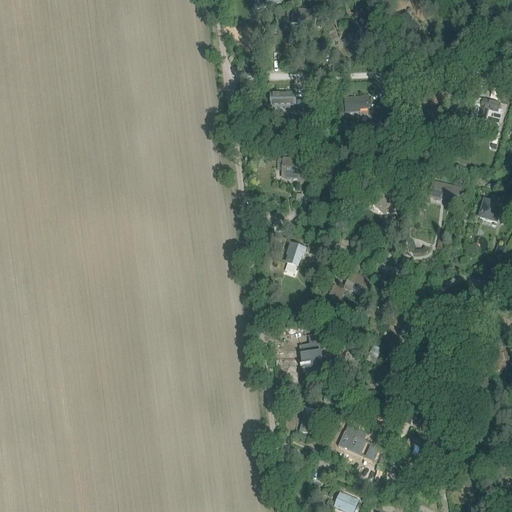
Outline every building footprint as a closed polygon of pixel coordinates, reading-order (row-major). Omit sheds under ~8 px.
[(293,14),(291,23),(315,26),(316,16),(317,14),(311,13),(311,11),(299,10),(299,12),(293,11),(293,14)] [(317,28),(325,29),(327,16),(319,15),(317,28)] [(409,32),(417,25),(407,15),(396,24),(408,39),(412,36),(409,32)] [(361,19),(343,41),(352,49),(368,31),(364,28),(367,25),(361,19)] [(287,95),(271,95),(271,107),(284,107),(284,110),(306,109),(306,102),(296,102),(295,93),(287,93),(287,95)] [(431,111),(438,114),(441,110),(445,101),(429,93),(425,101),(434,105),(431,111)] [(368,96),(344,99),(345,113),(360,112),(360,110),(369,109),(368,96)] [(474,105),(472,116),(498,122),(501,111),(498,111),(500,104),(483,100),(481,107),(474,105)] [(349,133),(346,140),(353,143),(356,136),(349,133)] [(474,145),(482,148),(485,136),(477,134),(474,145)] [(299,178),(298,183),(305,183),(306,162),(286,160),(284,177),(299,178)] [(328,183),(343,191),(347,185),(351,187),(354,182),(335,171),(333,174),(328,183)] [(382,193),(374,204),(385,213),(391,205),(397,197),(381,186),(380,187),(378,191),(382,193)] [(453,203),(458,204),(461,195),(461,192),(455,191),(456,189),(444,186),(444,188),(438,187),(437,192),(432,190),(430,198),(441,200),(442,196),(454,198),(453,203)] [(416,201),(414,208),(423,211),(425,203),(416,201)] [(499,213),(501,206),(485,202),(480,218),(497,223),(498,217),(502,218),(501,220),(509,222),(511,211),(509,211),(510,210),(507,210),(504,210),(503,214),(499,213)] [(400,217),(395,224),(400,229),(406,221),(400,217)] [(287,264),(298,268),(301,256),(303,257),(305,250),(291,246),(288,255),(290,256),(287,264)] [(317,256),(319,249),(308,246),(306,252),(317,256)] [(490,267),(487,275),(495,277),(497,269),(490,267)] [(346,286),(367,297),(368,295),(373,286),(367,284),(368,282),(358,276),(357,278),(351,275),(349,281),(346,286)] [(341,301),(346,291),(337,287),(332,297),(341,301)] [(395,326),(411,333),(417,320),(421,322),(424,317),(405,307),(395,326)] [(309,336),(303,339),(306,347),(312,345),(309,336)] [(312,347),(297,353),(300,361),(305,360),(307,367),(303,369),(306,378),(321,372),(312,347)] [(496,359),(498,369),(511,366),(511,360),(511,358),(510,349),(495,351),(496,359)] [(300,432),(315,435),(320,416),(304,413),(300,432)] [(347,433),(342,444),(363,452),(368,441),(347,433)] [(411,440),(407,451),(411,453),(411,452),(421,456),(421,457),(425,458),(428,452),(432,454),(434,449),(431,447),(429,447),(411,440)] [(432,444),(431,447),(434,449),(432,454),(439,456),(441,450),(436,448),(437,446),(432,444)] [(457,481),(471,486),(470,488),(475,490),(478,481),(479,478),(461,471),(457,481)] [(354,511),(357,506),(352,504),(355,500),(341,494),(335,508),(344,511),(354,511)]
